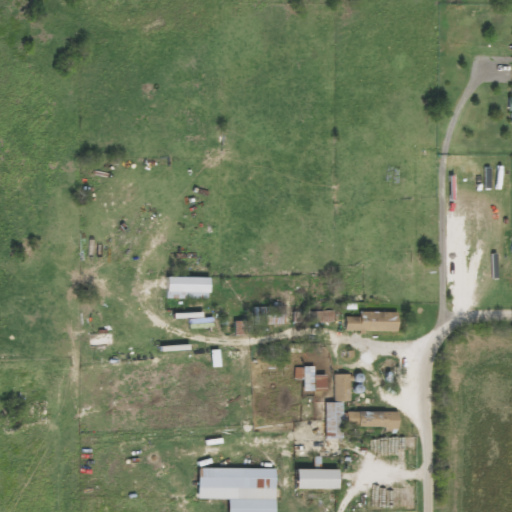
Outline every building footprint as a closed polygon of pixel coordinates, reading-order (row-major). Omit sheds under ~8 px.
[(211,277),(211,299),(167,299),(167,277),(211,277)] [(287,325),(255,325),(255,306),(287,306),(287,325)] [(400,313),(400,332),(347,332),(347,317),(360,317),(360,313),(400,313)] [(264,368),(286,368),(286,376),(264,376),(264,368)] [(328,377),(328,391),(305,391),(305,368),(315,368),(315,377),(328,377)] [(327,441),(327,403),(345,403),(345,441),(327,441)] [(400,412),(400,429),(362,429),(362,412),(400,412)] [(278,469),(277,511),(231,511),(231,499),(200,499),(200,468),(278,469)] [(342,489),(299,489),(299,470),(342,470),(342,489)]
